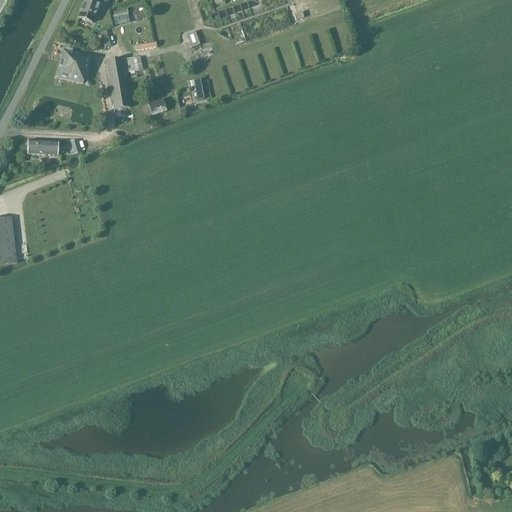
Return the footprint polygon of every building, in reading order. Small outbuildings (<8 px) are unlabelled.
[(91,0),(91,1),(91,2),(85,0),(79,18),(93,24),(98,11),(100,12),(103,0),(91,0)] [(293,16),(295,22),(304,19),(301,13),(293,16)] [(185,36),(190,49),(199,46),(199,44),(201,44),(198,37),(196,38),(195,33),(185,36)] [(87,78),(92,57),(76,54),(62,51),(55,78),(83,85),(85,77),(87,78)] [(140,58),(122,61),(124,75),(142,72),(140,58)] [(124,75),(122,61),(122,59),(105,62),(113,111),(129,108),(124,75)] [(203,100),(200,81),(193,82),(197,101),(203,100)] [(162,100),(147,105),(152,118),(163,114),(165,118),(168,117),(166,113),(162,100)] [(28,155),(57,157),(58,143),(28,141),(28,155)] [(59,141),(59,144),(70,145),(74,156),(81,154),(78,143),(77,142),(59,141)] [(11,219),(0,220),(0,266),(17,264),(11,219)]
